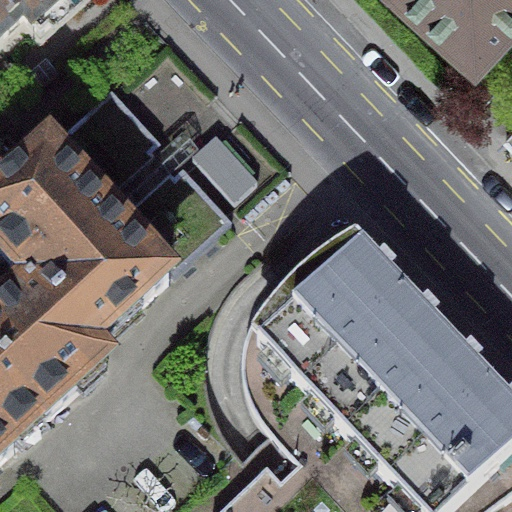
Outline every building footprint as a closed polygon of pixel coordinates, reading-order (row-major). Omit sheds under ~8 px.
[(0,0),(0,52),(4,49),(3,48),(23,29),(31,37),(31,38),(33,40),(34,38),(36,41),(40,46),(45,41),(91,0),(0,0)] [(511,0),(418,0),(474,51),(511,8),(511,0)] [(92,356),(168,286),(166,284),(171,279),(174,283),(233,229),(183,175),(200,160),(189,148),(178,135),(161,151),(112,97),(53,151),(56,154),(52,158),(49,156),(25,178),(0,151),(0,318),(23,298),(18,293),(24,288),(89,359),(92,356)] [(402,294),(357,246),(338,266),(313,293),(318,299),(310,307),(293,288),(285,295),(280,301),(271,309),(261,321),(252,335),(246,350),(243,366),(243,382),(245,398),(249,410),(254,421),(261,432),(269,441),(299,473),(281,490),(267,475),(228,511),(497,511),(511,501),(511,409),(494,390),(448,342),(402,294)] [(0,467),(106,371),(92,356),(89,359),(24,288),(18,293),(23,298),(0,318),(0,467)]
